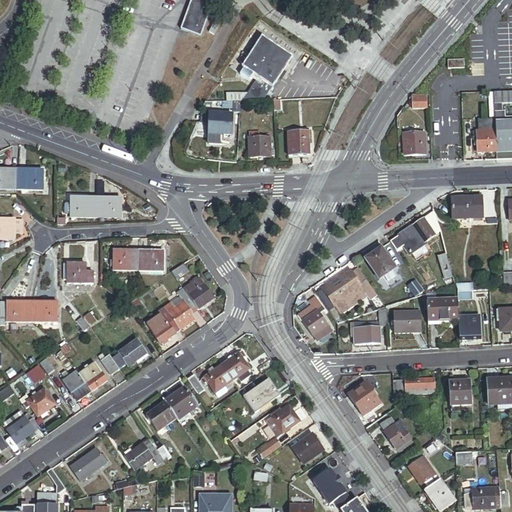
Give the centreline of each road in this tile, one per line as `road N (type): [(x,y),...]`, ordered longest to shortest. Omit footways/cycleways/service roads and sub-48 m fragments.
road 1 (residential): [(0,488),(230,329),(242,293),(195,220)]
road 2 (tertiary): [(469,0),(400,82),(343,183)]
road 3 (tertiary): [(308,369),(282,332),(278,308),(343,183)]
road 4 (residential): [(511,356),(308,369)]
road 5 (tertiary): [(14,128),(189,186)]
road 6 (tertiary): [(408,511),(308,369)]
road 7 (residential): [(511,175),(343,183)]
road 8 (tertiary): [(189,186),(343,183)]
road 9 (residential): [(195,220),(42,235)]
